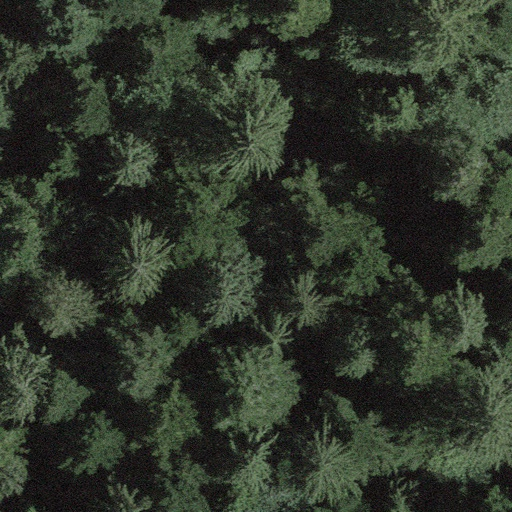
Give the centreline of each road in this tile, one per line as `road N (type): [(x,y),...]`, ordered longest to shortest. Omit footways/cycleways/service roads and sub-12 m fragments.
road 1 (track): [(511,123),(291,154),(0,223)]
road 2 (track): [(0,103),(86,0)]
